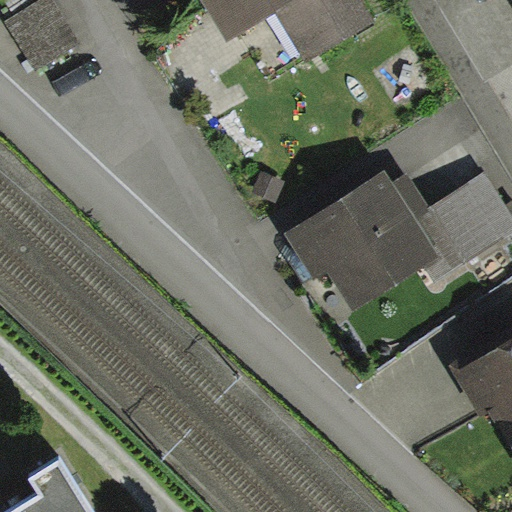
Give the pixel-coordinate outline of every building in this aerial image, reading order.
[(79,44),(56,0),(40,0),(4,25),(35,68),(79,44)] [(203,0),(228,43),(276,13),(302,59),(373,18),(363,0),(203,0)] [(388,168),(287,232),(314,281),(330,273),(354,315),(417,272),(428,285),(511,230),(511,211),(486,170),(434,208),(410,170),(396,179),(388,168)] [(511,337),(457,372),(483,415),(493,409),(511,445),(511,337)] [(99,511),(69,463),(38,482),(47,497),(22,511),(99,511)]
